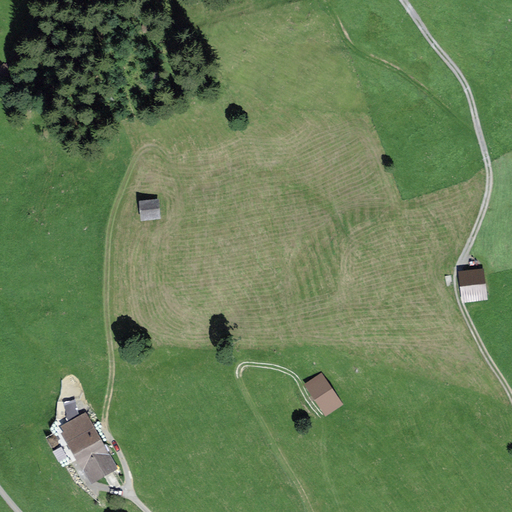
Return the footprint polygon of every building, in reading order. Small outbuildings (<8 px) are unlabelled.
[(143,223),(162,222),(161,200),(142,201),(143,223)] [(485,270),(461,273),(466,304),(489,300),(485,270)] [(318,371),(302,383),(326,416),(342,404),(318,371)] [(122,473),(87,413),(61,429),(97,488),(122,473)] [(62,445),(68,459),(73,456),(67,442),(62,445)] [(55,449),(57,460),(66,459),(63,447),(55,449)]
